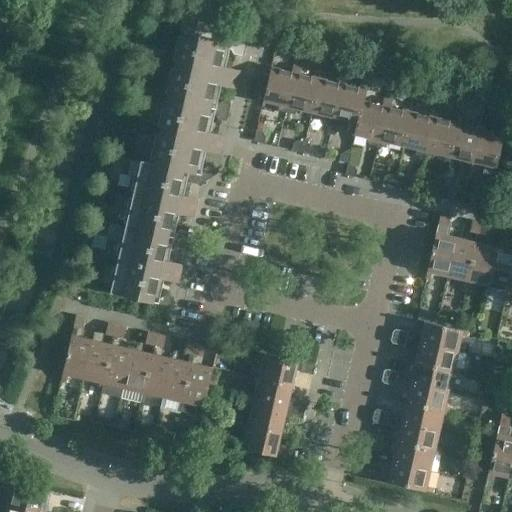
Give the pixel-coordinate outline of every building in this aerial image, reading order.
[(246,39),(242,32),(198,22),(195,35),(183,32),(167,98),(210,108),(229,112),(231,103),(222,101),(217,104),(221,85),(235,89),(239,71),(225,67),(230,48),(234,54),(242,56),(246,39)] [(286,113),(297,67),(293,66),(292,72),(271,67),(263,101),(279,105),(284,112),(286,113)] [(311,112),(319,78),(299,74),(301,67),(297,67),(286,113),(290,114),(298,109),(311,112)] [(333,123),(344,77),(340,76),(338,83),(319,78),(311,112),(325,115),(330,123),(333,123)] [(348,78),(344,77),(333,123),(336,124),(344,119),(356,122),(361,100),(364,101),(367,89),(346,85),(348,78)] [(229,112),(210,108),(167,98),(152,163),(152,164),(183,171),(195,174),(195,173),(211,177),(214,175),(216,168),(207,166),(202,170),(206,151),(220,154),(224,136),(211,133),(215,113),(218,119),(227,121),(229,112)] [(377,146),(388,100),(384,99),(382,105),(364,101),(361,100),(356,122),(354,134),(369,138),(368,144),(377,146)] [(402,145),(410,112),(390,107),(391,101),(388,100),(377,146),(386,148),(387,142),(402,145)] [(424,157),(434,111),(430,110),(429,116),(410,112),(402,145),(416,149),(415,155),(424,157)] [(449,156),(456,123),(437,118),(438,112),(434,111),(424,157),(433,159),(434,153),(449,156)] [(470,168),(481,122),(477,121),(476,127),(456,123),(449,156),(463,159),(461,166),(470,168)] [(485,122),(481,122),(470,168),(479,170),(481,164),(496,167),(504,134),(483,129),(485,122)] [(263,132),(256,131),(254,141),(264,143),(265,136),(263,132)] [(301,152),(304,142),(297,140),(293,142),(292,150),(301,152)] [(310,143),(304,142),(301,152),(311,154),(313,147),(310,143)] [(341,154),(339,160),(339,161),(349,163),(351,153),(344,151),(341,154)] [(195,174),(183,171),(152,164),(152,163),(140,160),(125,226),(168,236),(173,238),(186,240),(188,231),(180,229),(174,234),(179,214),(193,217),(197,199),(183,196),(187,177),(191,182),(199,184),(211,177),(195,173),(195,174)] [(345,175),(355,177),(357,169),(354,166),(348,164),(345,175)] [(392,186),(395,175),(387,174),(384,176),(383,183),(392,186)] [(401,177),(395,175),(392,186),(402,188),(404,180),(401,177)] [(439,197),(441,186),(434,185),(431,187),(429,194),(439,197)] [(448,188),(441,186),(439,197),(449,199),(450,192),(448,188)] [(477,205),(487,208),(489,197),(482,196),(478,198),(477,205)] [(448,227),(450,216),(440,213),(438,224),(448,227)] [(479,234),(481,223),(472,221),(470,232),(479,234)] [(490,225),(481,223),(479,234),(488,236),(490,225)] [(173,238),(168,236),(125,226),(109,292),(171,307),(173,297),(165,295),(159,298),(163,279),(177,283),(182,265),(168,261),(172,242),(176,248),(184,250),(186,240),(173,238)] [(447,276),(456,238),(436,233),(425,277),(430,279),(432,273),(447,276)] [(466,287),(476,242),(456,238),(447,276),(464,280),(463,286),(466,287)] [(488,285),(497,247),(476,242),(466,287),(470,288),(471,282),(488,285)] [(506,296),(511,272),(511,250),(497,247),(488,285),(504,289),(502,295),(506,296)] [(82,329),(85,318),(76,316),(73,327),(82,329)] [(469,332),(425,322),(424,321),(424,322),(419,342),(458,350),(461,334),(468,336),(469,332)] [(114,336),(117,325),(108,323),(105,334),(114,336)] [(123,338),(126,327),(117,325),(114,336),(123,338)] [(395,329),(393,331),(392,335),(406,339),(408,332),(395,329)] [(154,345),(156,334),(147,332),(145,343),(154,345)] [(166,336),(156,334),(154,345),(163,347),(166,336)] [(83,379),(92,340),(71,335),(61,380),(66,381),(67,375),(83,379)] [(404,346),(406,339),(392,335),(391,340),(392,343),(404,346)] [(102,389),(112,345),(92,340),(83,379),(100,382),(98,388),(102,389)] [(194,354),(196,343),(187,341),(185,352),(194,354)] [(454,367),(458,350),(419,342),(415,362),(459,372),(460,369),(454,367)] [(203,356),(205,345),(196,343),(194,354),(203,356)] [(121,397),(123,388),(132,349),(112,345),(102,389),(101,392),(121,397)] [(142,398),(152,354),(132,349),(123,388),(139,391),(138,398),(142,398)] [(315,365),(314,365),(257,351),(256,356),(263,358),(259,376),(292,384),(295,371),(313,375),(315,365)] [(163,397),(172,358),(152,354),(142,398),(145,399),(146,393),(163,397)] [(182,408),(192,363),(172,358),(163,397),(179,401),(178,407),(182,408)] [(458,376),(459,372),(415,362),(410,382),(448,391),(452,374),(458,376)] [(213,368),(192,363),(182,408),(185,408),(186,402),(204,406),(213,368)] [(386,369),(384,370),(382,375),(397,378),(398,372),(386,369)] [(395,386),(397,378),(382,375),(381,380),(383,383),(395,386)] [(246,399),(304,413),(306,404),(288,400),(292,384),(259,376),(254,397),(247,395),(246,399)] [(445,407),(448,391),(410,382),(405,402),(450,412),(451,408),(445,407)] [(302,421),(304,413),(246,399),(245,403),(252,405),(247,425),(281,432),(284,417),(302,421)] [(449,415),(450,412),(405,402),(401,422),(439,431),(443,414),(449,415)] [(377,409),(374,410),(373,415),(387,418),(389,411),(377,409)] [(511,416),(501,414),(499,425),(508,427),(511,416)] [(386,425),(387,418),(373,415),(372,420),(374,423),(386,425)] [(435,447),(439,431),(401,422),(396,442),(441,452),(442,448),(435,447)] [(277,446),(281,432),(247,425),(243,444),(236,442),(235,447),(293,460),(295,450),(277,446)] [(508,477),(511,460),(511,437),(507,436),(509,427),(508,427),(499,425),(497,434),(486,478),(491,480),(492,473),(508,477)] [(162,430),(160,439),(174,442),(176,433),(162,430)] [(440,455),(441,452),(396,442),(391,462),(430,471),(434,454),(440,455)] [(368,448),(365,450),(364,455),(378,458),(380,451),(368,448)] [(377,465),(378,458),(364,455),(363,460),(364,462),(377,465)] [(426,486),(430,471),(391,462),(386,482),(432,492),(432,488),(426,486)] [(10,488),(6,504),(41,511),(44,511),(50,492),(5,482),(4,486),(10,488)]
